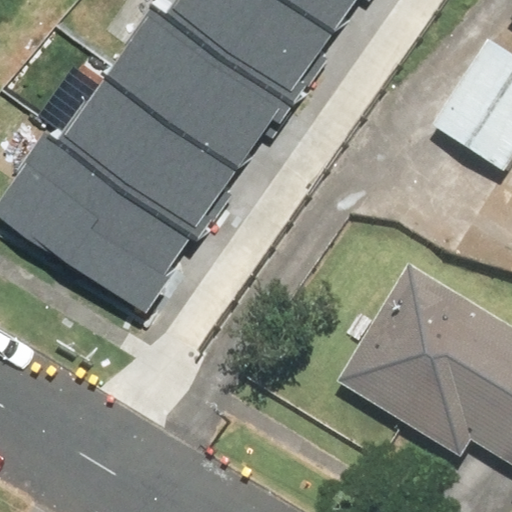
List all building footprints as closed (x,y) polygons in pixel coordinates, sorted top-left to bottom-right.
[(179,0),(162,0),(120,66),(250,153),(299,84),(181,2),(179,0)] [(334,0),(182,0),(181,2),(299,84),(351,11),(334,0)] [(334,0),(351,11),(358,0),(334,0)] [(511,55),(495,45),(443,130),(511,171),(511,55)] [(120,66),(80,127),(210,211),(250,153),(120,66)] [(67,118),(12,201),(156,294),(210,211),(80,127),(67,118)] [(511,321),(419,265),(344,387),(469,462),(480,444),(511,463),(511,321)]
